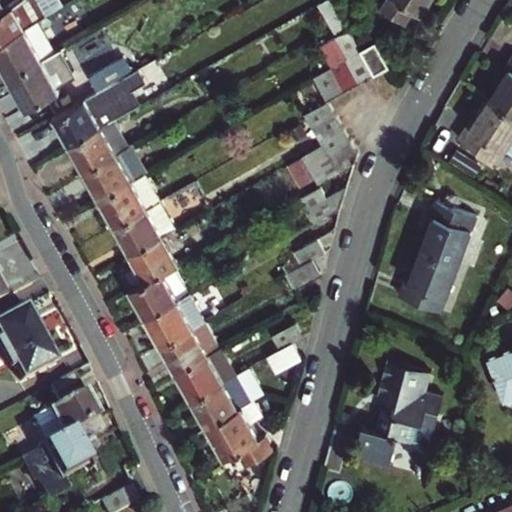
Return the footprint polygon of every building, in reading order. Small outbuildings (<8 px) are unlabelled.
[(0,31),(25,18),(49,4),(46,0),(5,0),(0,3),(0,31)] [(382,0),(381,2),(406,18),(415,5),(421,9),(427,0),(382,0)] [(44,51),(25,18),(0,31),(0,53),(9,70),(44,51)] [(390,60),(376,36),(360,44),(374,69),(390,60)] [(61,41),(44,51),(9,70),(29,106),(63,87),(59,78),(76,68),(61,41)] [(374,69),(360,44),(346,53),(359,77),(374,69)] [(359,77),(346,53),(330,61),(344,86),(359,77)] [(100,85),(129,69),(121,54),(91,70),(100,85)] [(511,57),(504,69),(510,73),(494,97),(511,108),(511,57)] [(344,86),(330,61),(311,72),(325,97),(328,95),(344,86)] [(115,113),(100,85),(84,94),(99,122),(115,113)] [(69,139),(99,122),(84,94),(53,111),(69,139)] [(328,95),(325,97),(327,99),(306,111),(313,122),(336,108),(328,95)] [(461,136),(499,160),(508,147),(511,149),(511,108),(494,97),(477,121),(473,118),(461,136)] [(336,108),(313,122),(320,135),(344,121),(336,108)] [(99,122),(69,139),(84,166),(130,140),(115,113),(99,122)] [(344,121),(320,135),(323,138),(329,149),(352,136),(344,121)] [(451,146),(436,135),(428,147),(444,157),(451,146)] [(353,159),(357,145),(352,136),(329,149),(339,166),(353,159)] [(329,149),(323,138),(301,150),(317,179),(339,166),(329,149)] [(130,140),(84,166),(99,192),(145,167),(130,140)] [(485,166),(461,151),(453,162),(476,178),(485,166)] [(145,167),(99,192),(115,220),(160,194),(145,167)] [(317,218),(343,203),(347,180),(308,203),(317,218)] [(160,230),(175,222),(160,194),(115,220),(130,247),(160,230)] [(437,198),(428,220),(434,222),(423,249),(459,263),(478,214),(437,198)] [(160,230),(130,247),(136,258),(127,264),(126,270),(134,282),(172,260),(176,258),(160,230)] [(317,253),(330,245),(322,232),(298,246),(306,259),(317,253)] [(441,309),(459,263),(423,249),(414,275),(408,272),(400,294),(441,309)] [(323,265),(317,253),(306,259),(291,268),(297,280),(323,265)] [(147,313),(189,289),(172,260),(134,282),(131,284),(147,313)] [(189,289),(147,313),(162,340),(204,317),(189,289)] [(0,314),(0,343),(18,378),(54,359),(23,302),(0,314)] [(295,338),(305,332),(295,315),(271,329),(280,346),(295,338)] [(204,317),(162,340),(177,367),(219,343),(204,317)] [(280,346),(271,351),(279,366),(303,353),(295,338),(280,346)] [(511,342),(486,352),(502,395),(511,390),(511,342)] [(219,343),(177,367),(193,395),(235,371),(219,343)] [(388,361),(378,396),(385,398),(376,431),(364,428),(359,443),(393,452),(398,437),(430,446),(442,394),(424,389),(429,373),(388,361)] [(73,368),(50,381),(60,400),(35,413),(50,440),(62,433),(97,415),(73,368)] [(235,371),(193,395),(209,423),(243,404),(252,400),(235,371)] [(254,398),(252,400),(243,404),(259,433),(264,431),(271,427),(254,398)] [(209,423),(225,452),(239,445),(246,458),(271,443),(264,431),(259,433),(243,404),(209,423)] [(62,433),(50,440),(23,454),(35,476),(39,474),(50,495),(68,486),(63,476),(90,461),(80,442),(104,428),(97,415),(62,433)] [(393,452),(359,443),(354,460),(388,469),(393,452)] [(128,481),(102,495),(111,511),(137,497),(128,481)]
